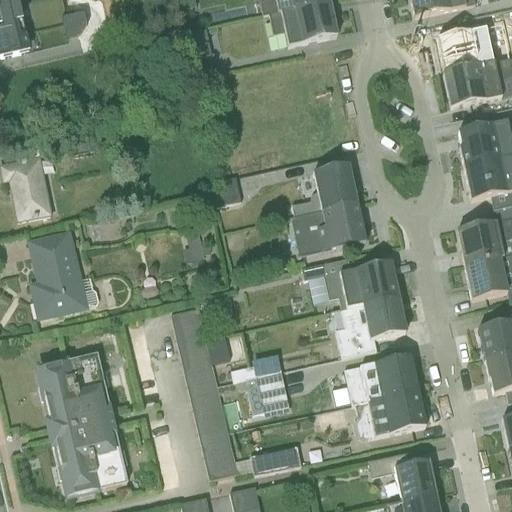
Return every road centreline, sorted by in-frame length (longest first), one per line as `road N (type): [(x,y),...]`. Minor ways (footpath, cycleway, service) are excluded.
road 1 (residential): [(411,240),(472,511)]
road 2 (residential): [(411,240),(432,190),(412,84),(375,55)]
road 3 (residential): [(375,55),(354,93),(378,202),(411,240)]
